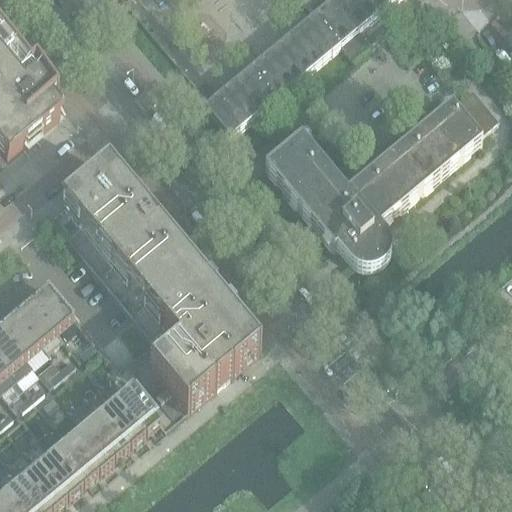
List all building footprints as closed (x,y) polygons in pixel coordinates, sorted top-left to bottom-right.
[(297,0),(315,21),(309,27),(306,30),(204,115),(229,146),(341,53),(353,69),(372,53),(359,38),(404,0),(297,0)] [(162,36),(147,18),(138,25),(153,44),(162,36)] [(15,68),(0,50),(0,159),(7,168),(60,123),(51,113),(59,108),(41,83),(40,84),(41,85),(32,91),(16,67),(15,68)] [(212,95),(197,77),(188,85),(203,103),(212,95)] [(380,235),(482,150),(478,146),(498,129),(472,97),(347,201),(331,182),(301,145),(265,175),(334,259),(337,256),(350,272),(354,276),(359,279),(365,280),(370,280),(376,279),(381,276),(385,272),(389,268),(390,262),(391,256),(390,251),(388,245),(386,242),(380,235)] [(38,478),(54,465),(69,451),(85,438),(101,425),(117,412),(133,399),(161,432),(160,433),(165,439),(187,421),(261,359),(168,249),(175,243),(155,220),(149,225),(108,177),(50,225),(153,349),(117,379),(118,379),(117,380),(0,477),(0,509),(6,504),(22,491),(38,478)] [(74,328),(48,297),(31,311),(57,342),(74,328)] [(57,342),(31,311),(16,324),(41,355),(57,342)] [(41,355),(16,324),(0,337),(26,368),(41,355)] [(26,368),(0,337),(0,369),(10,381),(26,368)] [(461,354),(471,346),(466,340),(458,346),(456,347),(461,354)] [(85,365),(96,356),(91,350),(80,359),(85,365)] [(64,383),(75,373),(70,367),(59,376),(64,383)] [(0,389),(10,381),(0,369),(0,389)] [(53,392),(64,383),(59,376),(48,386),(53,392)] [(33,409),(44,400),(39,394),(28,403),(33,409)] [(161,432),(133,399),(117,412),(145,445),(160,433),(161,432)] [(22,418),(33,409),(28,403),(17,412),(22,418)] [(42,411),(50,420),(59,412),(52,403),(42,411)] [(145,445),(117,412),(101,425),(129,459),(145,445)] [(0,432),(2,435),(13,426),(7,420),(0,425),(0,432)] [(129,459),(101,425),(85,438),(113,472),(129,459)] [(113,472),(85,438),(69,451),(98,485),(113,472)] [(98,485),(69,451),(54,465),(82,498),(98,485)] [(82,498),(54,465),(38,478),(66,511),(82,498)] [(65,511),(66,511),(38,478),(22,491),(39,511),(65,511)] [(39,511),(22,491),(6,504),(12,511),(39,511)]
